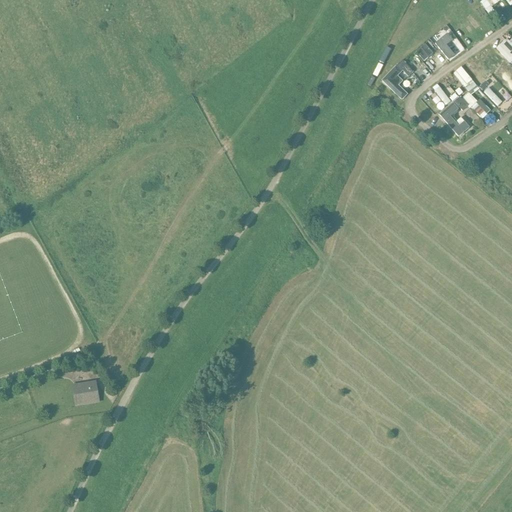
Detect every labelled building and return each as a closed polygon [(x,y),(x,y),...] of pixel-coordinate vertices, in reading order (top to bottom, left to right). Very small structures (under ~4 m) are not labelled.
[(494,13),(490,7),(501,1),(500,0),(479,0),(480,0),(488,16),(494,13)] [(474,8),(450,25),(455,32),(472,20),(482,34),(490,28),(474,8)] [(432,37),(436,42),(446,33),(443,29),(432,37)] [(435,45),(448,60),(454,55),(446,46),(452,41),(447,35),(435,45)] [(511,40),(504,48),(501,45),(496,50),(504,58),(505,58),(509,63),(511,59),(511,40)] [(415,52),(424,62),(433,55),(424,45),(415,52)] [(484,48),(477,53),(485,65),(472,74),(477,82),(498,68),(484,48)] [(395,68),(382,82),(401,101),(406,95),(397,87),(402,82),(396,77),(402,71),(401,71),(406,67),(402,62),(395,68)] [(511,68),(507,63),(495,74),(506,87),(511,81),(511,68)] [(406,67),(401,71),(402,71),(408,78),(413,74),(406,67)] [(468,93),(476,86),(473,82),(461,68),(456,72),(457,73),(454,75),(468,93)] [(423,107),(432,117),(454,97),(445,86),(423,107)] [(476,102),(475,102),(467,94),(461,100),(470,109),(471,108),(482,120),(490,112),(480,100),(477,103),(476,102)] [(462,111),(467,107),(460,98),(453,104),(440,116),(458,137),(469,128),(461,118),(455,123),(450,117),(458,110),(459,108),(462,111)] [(75,407),(99,403),(96,381),(71,385),(75,407)]
